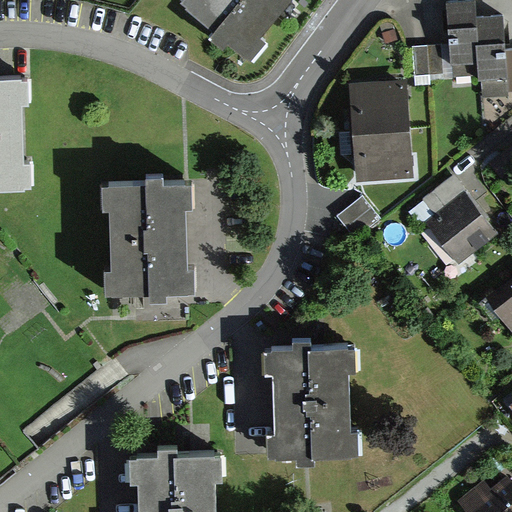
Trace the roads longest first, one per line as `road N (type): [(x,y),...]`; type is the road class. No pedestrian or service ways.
road 1 (residential): [(0,499),(220,325),(285,254),(294,213),(278,119)]
road 2 (residential): [(278,119),(59,34),(0,33)]
road 3 (residential): [(278,119),(360,0)]
road 4 (residential): [(392,511),(497,427)]
